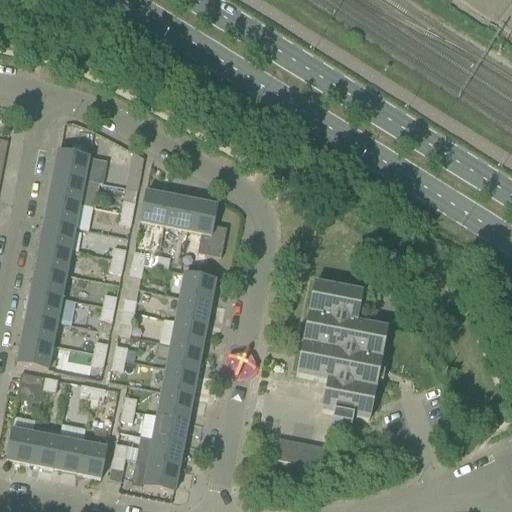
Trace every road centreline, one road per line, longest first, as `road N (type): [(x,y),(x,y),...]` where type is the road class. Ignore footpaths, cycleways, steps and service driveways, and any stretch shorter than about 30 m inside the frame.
road 1 (residential): [(214,511),(268,227),(255,204),(153,143),(41,97)]
road 2 (secondary): [(119,0),(511,243)]
road 3 (secondary): [(511,197),(195,0)]
road 4 (residential): [(0,320),(41,97)]
